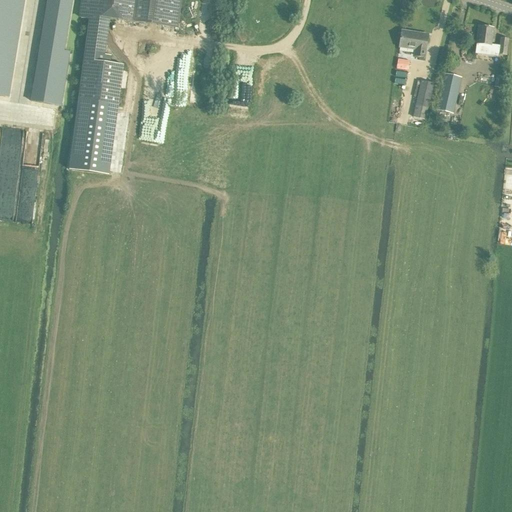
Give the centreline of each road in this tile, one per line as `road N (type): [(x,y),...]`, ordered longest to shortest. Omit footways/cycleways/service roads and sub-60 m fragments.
road 1 (track): [(0,116),(51,122),(10,511)]
road 2 (track): [(285,43),(315,96),(360,135)]
